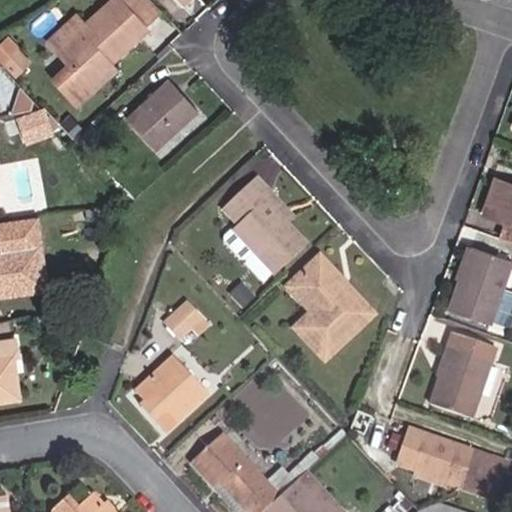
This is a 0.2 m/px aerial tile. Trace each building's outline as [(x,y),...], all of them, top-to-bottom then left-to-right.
[(84,82),(108,60),(133,38),(131,36),(142,26),(117,0),(103,0),(52,46),(84,82)] [(143,0),(117,0),(142,26),(157,14),(143,0)] [(115,67),(108,60),(84,82),(90,89),(115,67)] [(163,77),(122,116),(152,146),(193,107),(163,77)] [(39,130),(37,112),(21,114),(25,132),(39,130)] [(234,230),(274,271),(304,241),(286,222),(265,199),(270,193),(258,179),(225,208),(239,224),(234,230)] [(511,233),(509,242),(511,243),(511,185),(494,179),(482,214),(504,222),(511,224),(511,233)] [(291,216),(270,193),(265,199),(286,222),(291,216)] [(511,224),(504,222),(499,238),(509,242),(511,233),(511,224)] [(0,294),(46,288),(40,244),(33,245),(31,226),(0,230),(3,250),(0,250),(0,294)] [(507,263),(468,248),(455,282),(445,309),(483,324),(507,263)] [(320,256),(314,262),(343,293),(348,287),(320,256)] [(343,293),(314,262),(288,286),(311,311),(296,325),(324,358),(372,314),(348,287),(343,293)] [(508,323),(511,310),(511,274),(510,274),(496,320),(508,323)] [(190,328),(204,315),(188,297),(163,321),(178,338),(190,328)] [(210,322),(204,315),(190,328),(197,335),(210,322)] [(0,392),(19,390),(14,356),(17,356),(13,333),(0,335),(0,392)] [(491,350),(450,336),(426,405),(467,420),(491,350)] [(210,394),(174,357),(137,391),(147,401),(142,405),(167,432),(210,394)] [(484,382),(479,411),(492,414),(498,385),(484,382)] [(0,392),(0,400),(20,397),(19,390),(0,392)] [(298,481),(322,458),(312,448),(287,471),(280,464),(264,478),(223,435),(194,462),(217,489),(223,485),(247,511),(264,511),(266,510),(281,496),(298,481)] [(509,466),(427,436),(414,472),(455,487),(496,501),(509,466)] [(455,487),(414,472),(411,480),(452,495),(455,487)] [(281,496),(266,510),(267,511),(326,511),(298,481),(281,496)] [(217,489),(238,511),(247,511),(223,485),(217,489)] [(111,511),(116,508),(108,500),(104,503),(95,493),(80,507),(70,496),(53,511),(54,511),(111,511)] [(0,511),(9,511),(7,496),(0,497),(0,511)] [(471,511),(442,501),(419,510),(416,511),(471,511)]
